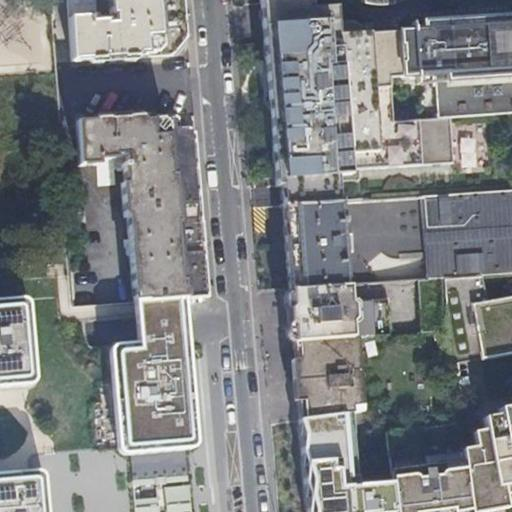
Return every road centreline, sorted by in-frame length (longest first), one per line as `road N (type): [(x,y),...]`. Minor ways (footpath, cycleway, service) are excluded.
road 1 (residential): [(250,511),(217,84)]
road 2 (residential): [(217,84),(81,90)]
